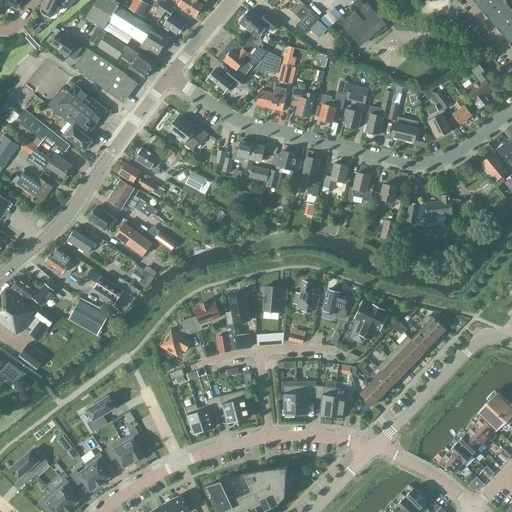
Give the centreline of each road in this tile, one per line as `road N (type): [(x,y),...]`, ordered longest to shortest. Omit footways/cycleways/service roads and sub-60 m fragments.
road 1 (residential): [(169,77),(240,123),(417,164),(460,155),(511,112)]
road 2 (tertiary): [(0,276),(74,208),(169,77)]
road 3 (residential): [(377,446),(479,340),(511,340)]
